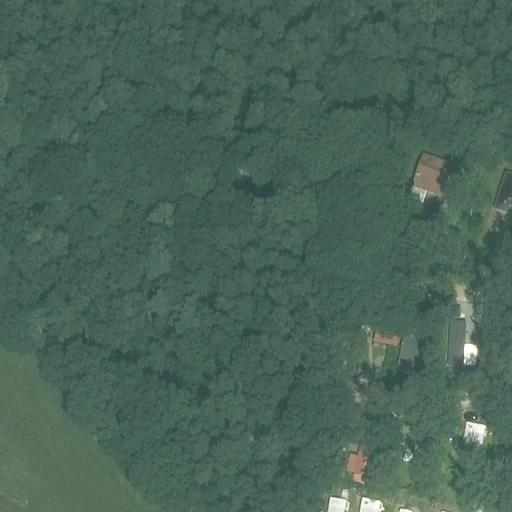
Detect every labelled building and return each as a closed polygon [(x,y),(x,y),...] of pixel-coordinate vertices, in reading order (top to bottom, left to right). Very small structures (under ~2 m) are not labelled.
[(461,173),(450,170),(423,160),(412,188),(440,198),(450,202),(461,173)] [(511,180),(507,179),(497,212),(511,216),(511,180)] [(402,336),(407,315),(364,306),(359,326),(402,336)] [(511,315),(496,315),(496,368),(511,368),(511,357),(511,315)] [(362,433),(355,453),(347,450),(339,473),(366,482),(380,439),(362,433)] [(434,511),(457,511),(460,503),(440,496),(434,511)] [(460,511),(492,511),(493,503),(461,502),(460,511)]
